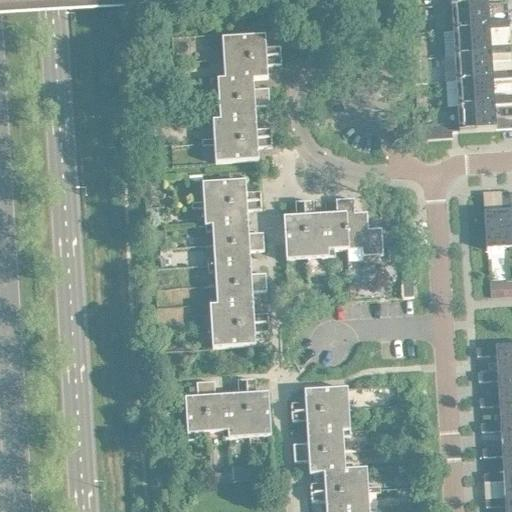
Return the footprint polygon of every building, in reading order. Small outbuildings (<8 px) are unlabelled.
[(455,6),(457,30),(492,28),(492,29),(511,27),(511,21),(511,19),(491,20),(490,4),(491,4),(491,2),(454,5),(454,6),(455,6)] [(457,30),(459,56),(493,53),(493,54),(511,52),(511,44),(493,46),(492,29),(492,28),(457,30)] [(233,45),(234,59),(284,56),(283,47),(269,48),(268,35),(225,38),(226,46),(233,45)] [(459,56),(460,81),(495,79),(511,77),(511,69),(494,71),(493,54),(493,53),(459,56)] [(228,73),(228,79),(228,80),(257,78),(257,79),(271,78),(270,66),(285,65),(284,56),(234,59),(235,73),(228,73)] [(431,57),(417,58),(418,83),(432,82),(431,57)] [(221,87),(222,101),(272,97),(272,89),(257,90),(257,79),(257,78),(228,80),(228,79),(213,80),(214,87),(221,87)] [(460,81),(462,106),(496,104),(511,103),(511,94),(496,96),(495,79),(460,81)] [(216,115),(216,122),(259,119),(258,107),(273,107),(272,97),(222,101),(223,114),(216,115)] [(496,104),(462,106),(463,123),(423,125),(423,140),(456,138),(456,131),(462,131),(462,132),(499,130),(499,129),(511,128),(511,120),(497,121),(496,104)] [(205,140),(205,143),(275,138),(274,130),(260,130),(259,119),(216,122),(217,139),(205,140)] [(275,138),(205,143),(206,145),(218,145),(219,163),(262,161),(261,148),(275,147),(275,138)] [(206,174),(192,175),(193,183),(206,182),(206,174)] [(195,203),(195,206),(264,201),(264,192),(249,193),(249,181),(206,183),(207,202),(195,203)] [(511,190),(504,191),(505,212),(488,213),(488,212),(487,212),(489,249),(491,249),(490,248),(511,246),(511,190)] [(340,214),(329,215),(331,258),(338,258),(337,250),(351,250),(348,199),(339,200),(340,214)] [(357,199),(348,199),(351,250),(365,249),(365,256),(386,255),(385,228),(371,229),(370,212),(358,213),(357,199)] [(207,208),(208,225),(251,223),(251,211),(265,210),(264,201),(195,206),(195,208),(207,208)] [(316,201),(307,202),(310,252),(324,251),(325,258),(331,258),(329,215),(317,215),(316,201)] [(310,252),(307,202),(298,202),(299,216),(287,217),(290,260),(297,260),(297,253),(310,252)] [(216,231),(217,245),(267,242),(266,233),(252,234),(251,223),(208,225),(209,232),(216,231)] [(210,259),(211,266),(254,263),(253,252),(267,251),(267,242),(217,245),(217,259),(210,259)] [(218,272),(219,286),(269,283),(269,274),(254,275),(254,263),(211,266),(211,273),(218,272)] [(171,272),(163,272),(163,284),(172,283),(171,272)] [(511,280),(493,282),(494,297),(511,295),(511,280)] [(405,282),(406,298),(417,297),(416,281),(405,282)] [(213,300),(213,307),(256,304),(255,293),(270,292),(269,283),(219,286),(220,300),(213,300)] [(221,313),(222,327),(272,324),(271,315),(257,315),(256,304),(213,307),(213,313),(221,313)] [(272,324),(222,327),(222,341),(215,341),(216,348),(259,346),(258,333),(272,332),(272,324)] [(500,355),(501,372),(511,371),(511,345),(498,346),(498,347),(479,348),(479,356),(500,355)] [(501,380),(502,397),(511,396),(511,371),(501,372),(480,373),(481,381),(501,380)] [(258,379),(250,380),(253,430),(266,430),(267,437),(274,436),(272,393),(259,394),(258,379)] [(241,395),(230,396),(233,439),(239,438),(239,431),(253,430),(250,380),(240,380),(241,395)] [(212,433),(209,382),(200,383),(201,397),(188,398),(191,441),(198,441),(198,434),(212,433)] [(217,382),(209,382),(212,433),(226,432),(226,439),(233,439),(230,396),(218,396),(217,382)] [(294,404),(295,413),(345,410),(344,396),(351,396),(351,388),(308,391),(309,403),(294,404)] [(503,405),(504,422),(504,423),(511,422),(511,396),(502,397),(482,398),(482,407),(503,405)] [(310,421),(310,433),(353,430),(353,424),(346,424),(345,410),(295,413),(295,422),(310,421)] [(504,430),(505,447),(506,448),(511,447),(511,422),(504,423),(504,422),(483,423),(484,432),(504,430)] [(296,445),(297,454),(347,451),(346,437),(354,437),(353,430),(310,433),(311,444),(296,445)] [(506,456),(507,472),(507,473),(511,472),(511,447),(506,448),(505,447),(485,449),(485,457),(506,456)] [(313,474),(327,473),(327,472),(356,471),(356,470),(355,464),(348,465),(347,451),(297,454),(298,463),(312,462),(313,474)] [(313,485),(314,494),(383,490),(383,487),(371,488),(370,469),(356,470),(356,471),(327,472),(327,473),(328,484),(313,485)] [(235,471),(215,473),(216,483),(235,482),(235,471)] [(507,481),(509,498),(511,497),(511,472),(507,473),(507,472),(486,474),(487,482),(507,481)] [(329,502),(329,511),(351,511),(373,511),(372,493),(384,493),(383,490),(314,494),(314,503),(329,502)] [(509,506),(509,511),(511,511),(511,497),(509,498),(488,499),(488,507),(509,506)]
